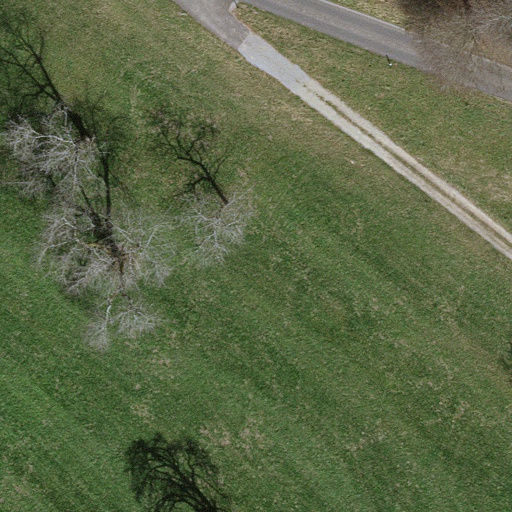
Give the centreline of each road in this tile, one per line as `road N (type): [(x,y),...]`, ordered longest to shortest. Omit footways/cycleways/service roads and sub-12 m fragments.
road 1 (track): [(511,262),(198,0)]
road 2 (unclassified): [(280,0),(511,88)]
